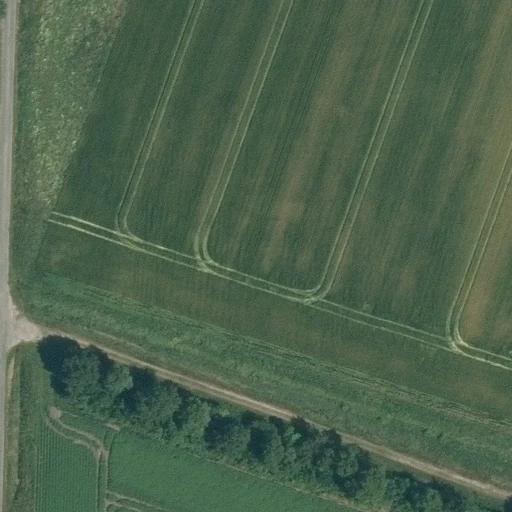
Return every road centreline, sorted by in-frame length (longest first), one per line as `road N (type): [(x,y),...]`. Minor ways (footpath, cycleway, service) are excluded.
road 1 (track): [(0,324),(511,497)]
road 2 (unclassified): [(8,0),(0,310)]
